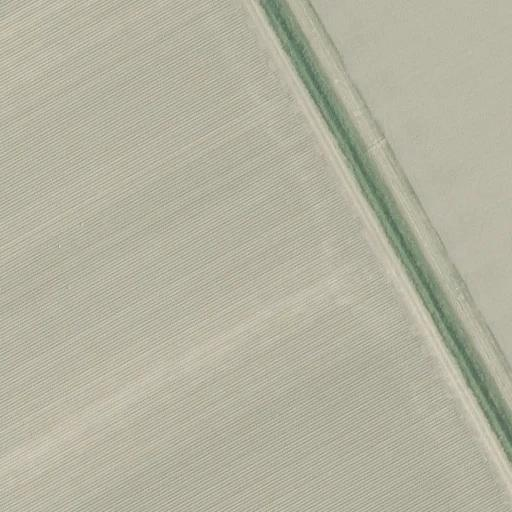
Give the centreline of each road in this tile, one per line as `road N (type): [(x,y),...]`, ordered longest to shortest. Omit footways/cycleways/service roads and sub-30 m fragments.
road 1 (track): [(239,0),(511,500)]
road 2 (track): [(511,390),(297,0)]
